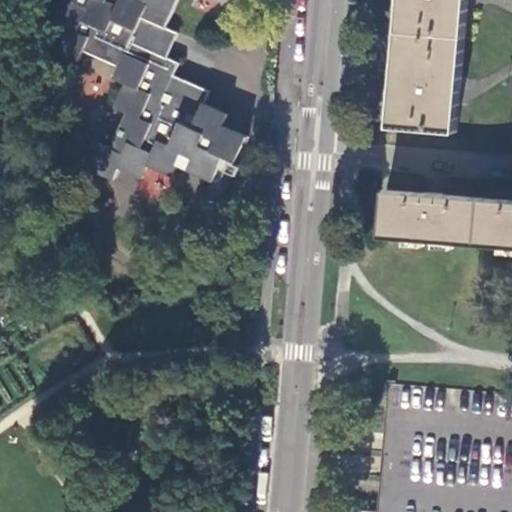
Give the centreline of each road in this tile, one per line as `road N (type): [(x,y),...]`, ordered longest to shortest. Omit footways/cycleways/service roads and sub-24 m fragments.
road 1 (residential): [(287,511),(321,148)]
road 2 (residential): [(511,164),(321,148)]
road 3 (residential): [(321,148),(333,0)]
